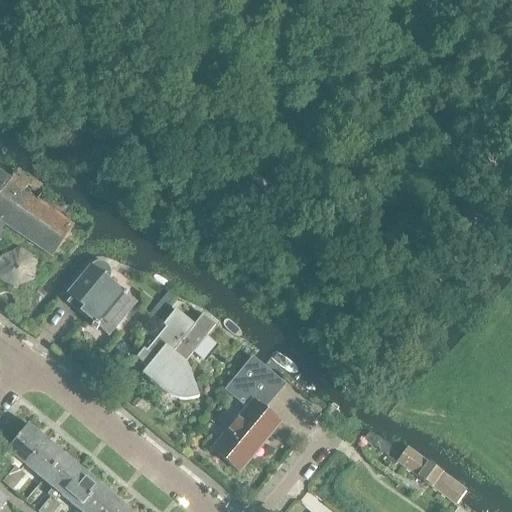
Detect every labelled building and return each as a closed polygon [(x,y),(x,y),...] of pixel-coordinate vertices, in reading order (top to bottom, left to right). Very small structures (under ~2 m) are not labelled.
[(47,190),(18,169),(10,180),(0,173),(0,241),(5,235),(1,232),(5,226),(51,258),(73,226),(68,222),(74,212),(46,192),(47,190)] [(105,265),(101,264),(97,264),(94,265),(92,268),(65,300),(107,336),(134,305),(107,282),(110,278),(111,274),(110,271),(107,267),(105,265)] [(185,363),(187,360),(216,325),(202,314),(193,325),(175,311),(135,359),(146,369),(140,375),(159,391),(166,396),(174,399),(182,400),(191,399),(198,398),(185,363)] [(249,358),(223,390),(247,407),(211,451),(238,472),(279,424),(262,410),(282,386),(249,358)] [(24,466),(45,440),(27,425),(6,450),(24,466)] [(42,481),(63,455),(45,440),(24,466),(42,481)] [(392,459),(425,482),(433,471),(400,447),(392,459)] [(60,496),(81,470),(63,455),(42,481),(52,489),(46,494),(50,498),(44,505),(52,511),(54,511),(60,506),(55,502),(61,496),(60,496)] [(15,468),(8,476),(18,484),(25,476),(15,468)] [(78,510),(99,485),(81,470),(60,496),(61,496),(78,510)] [(18,484),(8,476),(2,483),(12,491),(18,484)] [(79,511),(106,511),(117,500),(99,485),(78,510),(79,511)] [(130,511),(117,500),(106,511),(130,511)]
